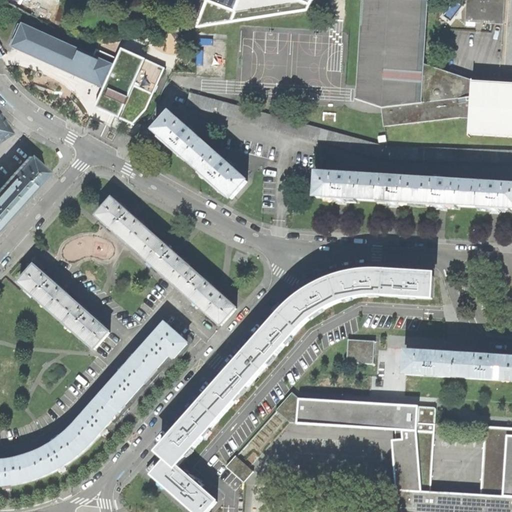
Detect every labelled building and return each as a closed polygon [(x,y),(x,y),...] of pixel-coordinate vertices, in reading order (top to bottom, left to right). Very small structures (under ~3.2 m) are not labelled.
[(204,0),(194,29),(308,10),(313,0),(204,0)] [(381,110),(384,128),(455,120),(465,126),(467,91),(446,79),(424,68),(426,0),(361,0),(356,101),(381,110)] [(465,0),(463,24),(499,26),(500,13),(501,0),(465,0)] [(23,25),(13,47),(94,83),(92,87),(97,90),(145,112),(155,92),(138,84),(115,73),(110,71),(111,66),(23,25)] [(172,47),(182,51),(185,42),(176,38),(172,47)] [(99,50),(96,56),(111,61),(113,56),(99,50)] [(122,56),(115,73),(138,84),(145,66),(122,56)] [(511,87),(495,87),(467,91),(465,126),(468,136),(511,139),(511,87)] [(189,93),(185,106),(382,159),(511,163),(511,151),(385,148),(189,93)] [(170,115),(156,131),(169,143),(167,145),(175,153),(177,151),(193,165),(208,149),(193,135),(194,134),(191,131),(187,128),(186,129),(170,115)] [(223,163),(208,149),(193,165),(209,179),(207,181),(215,189),(217,187),(231,200),(246,183),(231,169),(232,168),(228,164),(225,161),(223,163)] [(46,172),(28,157),(0,187),(0,197),(13,208),(25,195),(46,172)] [(339,177),(318,176),(317,197),(335,199),(335,202),(340,202),(346,202),(347,200),(368,201),(369,179),(348,178),(349,176),(339,175),(339,177)] [(389,180),(369,179),(368,201),(390,202),(389,205),(394,205),(400,206),(400,203),(417,204),(418,183),(399,181),(399,179),(389,178),(389,180)] [(439,184),(418,183),(417,204),(435,205),(435,208),(441,208),(446,209),(447,206),(467,208),(469,186),(449,185),(449,183),(439,182),(439,184)] [(489,187),(469,186),(467,208),(489,209),(489,212),(494,212),(500,212),(500,210),(511,210),(511,188),(499,188),(499,186),(489,185),(489,187)] [(0,222),(13,208),(0,197),(0,222)] [(112,200),(98,216),(135,250),(149,233),(135,220),(136,218),(132,215),(128,212),(127,213),(112,200)] [(170,251),(149,233),(135,250),(183,293),(198,276),(177,257),(178,256),(174,252),(171,250),(170,251)] [(20,283),(57,316),(71,300),(56,286),(57,285),(54,282),(51,279),(50,280),(34,267),(20,283)] [(343,278),(331,282),(339,302),(346,299),(348,300),(361,297),(372,296),(374,295),(383,295),(383,274),(372,274),(361,274),(360,271),(357,271),(353,271),(354,276),(343,278)] [(405,275),(383,274),(383,295),(431,299),(432,277),(412,276),(412,272),(408,272),(405,272),(405,275)] [(213,289),(198,276),(183,293),(221,326),(236,309),(220,296),(221,294),(218,292),(214,288),(213,289)] [(292,306),(281,317),(296,330),(301,326),(311,317),(325,308),(339,302),(331,282),(319,287),(307,294),(304,291),(302,293),(299,295),(302,300),(292,306)] [(57,316),(93,349),(108,332),(93,319),(94,318),(90,314),(88,312),(86,313),(71,300),(57,316)] [(260,339),(244,357),(261,370),(269,361),(271,361),(288,341),(288,339),(296,330),(281,317),(265,333),(263,332),(261,335),(258,337),(260,339)] [(186,344),(165,325),(160,331),(158,332),(137,355),(137,357),(132,362),(153,380),(159,372),(157,370),(164,362),(170,355),(174,358),(186,344)] [(346,342),(345,362),(343,364),(344,365),(347,363),(370,364),(372,366),(374,365),(372,363),(373,344),(374,342),(373,340),(371,342),(348,341),(346,339),(345,340),(346,342)] [(405,354),(404,375),(453,378),(454,357),(438,356),(437,354),(431,354),(424,353),(423,355),(405,354)] [(475,358),(454,357),(453,378),(509,381),(511,360),(490,359),(489,357),(482,357),(476,356),(475,358)] [(221,384),(199,408),(215,422),(261,370),(244,357),(226,377),(223,375),(220,379),(218,381),(221,384)] [(146,387),(153,380),(132,362),(128,367),(126,368),(106,390),(105,392),(100,398),(120,416),(127,409),(124,406),(135,395),(143,385),(146,387)] [(114,423),(120,416),(100,398),(96,403),(94,403),(73,428),(73,429),(68,433),(83,450),(93,441),(98,435),(101,432),(111,421),(114,423)] [(305,398),(303,423),(370,428),(407,429),(422,430),(423,412),(423,406),(305,398)] [(159,453),(160,454),(175,467),(203,436),(215,422),(199,408),(183,426),(181,424),(178,427),(176,430),(178,432),(159,453)] [(423,412),(422,430),(407,429),(408,439),(397,440),(407,511),(511,511),(511,495),(484,493),(434,490),(438,423),(438,413),(423,412)] [(511,428),(488,428),(484,493),(511,495),(511,428)] [(73,459),(83,450),(68,433),(48,447),(26,458),(32,480),(46,474),(60,467),(73,459)] [(173,495),(193,511),(205,511),(215,502),(196,485),(200,481),(193,476),(190,480),(175,467),(160,454),(145,470),(173,495)] [(238,456),(228,467),(246,482),(255,471),(238,456)] [(0,486),(16,484),(32,480),(26,458),(20,459),(17,459),(2,462),(0,461),(0,486)]
